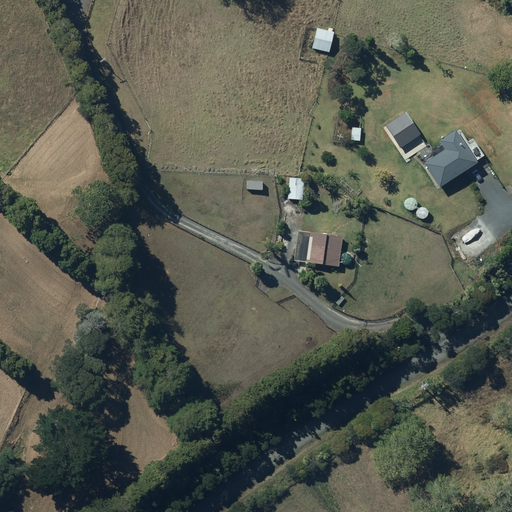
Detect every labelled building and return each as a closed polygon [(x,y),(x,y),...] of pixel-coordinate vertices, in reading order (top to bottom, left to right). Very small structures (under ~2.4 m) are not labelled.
[(336,31),(315,27),(311,49),(331,53),(336,31)] [(363,127),(353,126),(352,140),(362,141),(363,127)] [(419,167),(435,192),(472,168),(451,136),(436,145),(441,153),(419,167)] [(306,182),(291,181),(289,198),(305,200),(306,182)] [(481,232),(476,224),(456,236),(461,244),(481,232)] [(297,260),(326,263),(341,265),(345,235),(330,233),(300,230),(297,260)]
